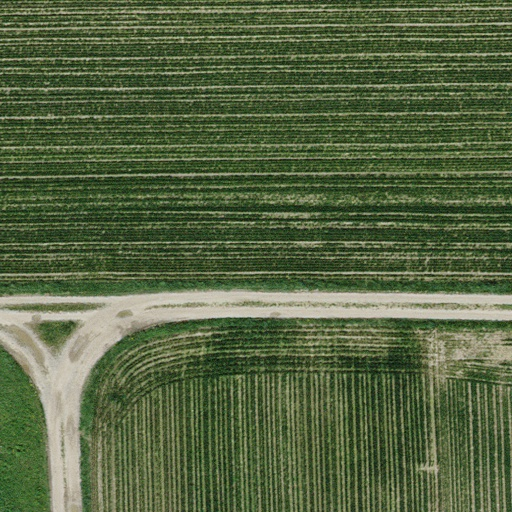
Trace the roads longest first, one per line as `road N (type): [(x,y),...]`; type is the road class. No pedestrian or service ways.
road 1 (track): [(511,310),(0,304)]
road 2 (track): [(54,303),(65,511)]
